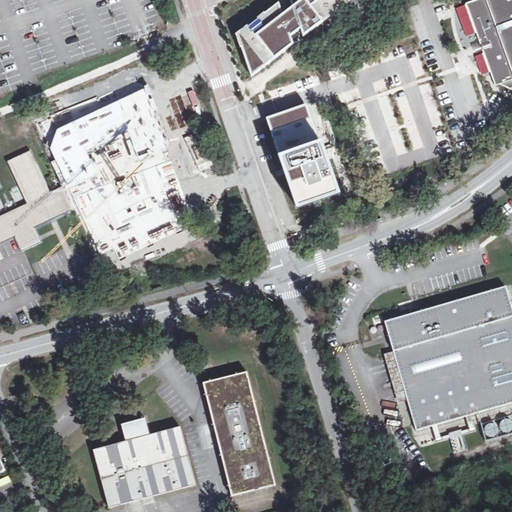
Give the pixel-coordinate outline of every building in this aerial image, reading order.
[(350,0),(290,0),(293,7),(282,15),(277,4),(237,35),(251,77),(292,45),(290,37),(301,31),(303,37),(350,0)] [(495,84),(501,86),(511,90),(511,0),(481,0),(467,5),(495,84)] [(97,254),(115,246),(122,260),(203,224),(143,89),(57,128),(50,149),(97,254)] [(310,105),(268,121),(305,221),(347,205),(310,105)] [(0,244),(15,237),(20,247),(38,238),(33,229),(72,211),(62,189),(50,195),(29,152),(7,162),(27,205),(0,217),(0,244)] [(38,238),(20,247),(21,250),(39,242),(38,238)] [(414,314),(386,323),(417,432),(511,403),(511,306),(507,288),(422,312),(414,314)] [(245,375),(202,387),(229,497),(272,487),(245,375)] [(145,428),(147,436),(149,435),(145,418),(121,425),(125,441),(127,441),(125,432),(129,425),(137,423),(145,428)] [(442,426),(444,433),(458,429),(457,426),(465,424),(464,420),(442,426)] [(511,423),(510,420),(500,426),(506,436),(511,432),(511,423)] [(127,441),(147,436),(145,428),(137,423),(129,425),(125,432),(127,441)] [(485,428),(489,440),(499,437),(495,425),(485,428)] [(127,441),(125,441),(93,451),(108,508),(125,504),(196,485),(180,427),(149,435),(147,436),(127,441)]
